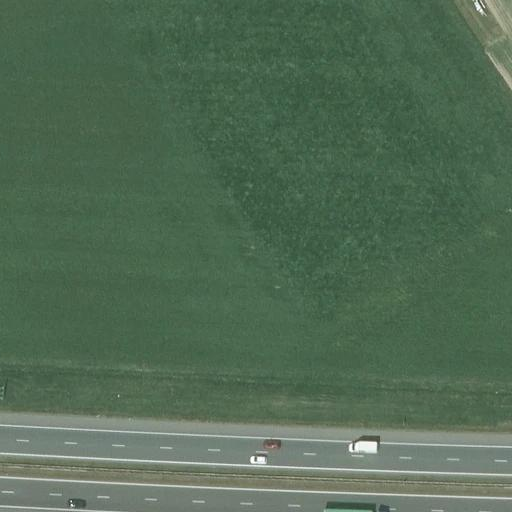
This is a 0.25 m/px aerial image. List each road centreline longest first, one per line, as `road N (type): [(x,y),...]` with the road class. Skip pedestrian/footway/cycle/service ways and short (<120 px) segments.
road 1 (motorway): [(511,462),(0,443)]
road 2 (motorway): [(0,491),(467,511)]
